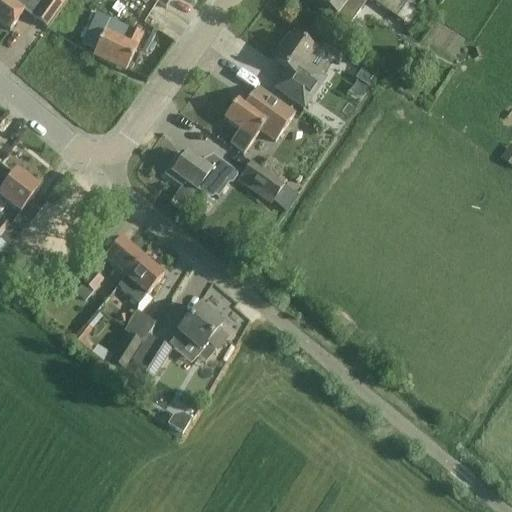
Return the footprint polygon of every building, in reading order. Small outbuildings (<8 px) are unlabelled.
[(0,0),(0,25),(9,32),(27,8),(33,12),(36,15),(33,20),(46,29),(64,3),(63,1),(60,0),(0,0)] [(368,0),(320,0),(317,5),(335,18),(330,25),(343,35),(368,0)] [(414,13),(396,0),(373,0),(372,1),(405,26),(414,13)] [(96,15),(82,45),(96,52),(92,58),(125,74),(136,50),(135,50),(142,36),(130,31),(124,44),(104,34),(110,22),(96,15)] [(285,50),(275,64),(286,73),(275,89),(304,110),(326,78),(321,75),(332,60),(339,65),(345,56),(323,40),(314,53),(309,50),(293,39),(292,39),(288,36),(280,47),(285,50)] [(364,70),(357,80),(368,88),(376,79),(364,70)] [(294,118),(266,98),(256,112),(239,100),(223,122),(239,133),(228,148),(242,158),(259,134),(274,145),(294,118)] [(511,148),(511,147),(502,161),(511,167),(511,148)] [(205,169),(186,156),(181,164),(177,161),(165,177),(181,189),(184,185),(196,193),(197,192),(206,199),(209,200),(211,200),(213,199),(215,200),(227,185),(232,186),(236,180),(236,177),(212,158),(205,169)] [(249,165),(237,184),(270,207),(273,203),(281,211),(284,214),(296,198),(292,195),(283,188),(277,184),(260,172),(260,173),(249,165)] [(38,191),(15,174),(0,193),(0,199),(20,215),(38,191)] [(28,226),(18,218),(11,228),(0,220),(0,259),(2,261),(11,248),(28,226)] [(104,261),(128,280),(143,262),(120,242),(104,261)] [(235,246),(229,255),(242,265),(253,250),(247,245),(235,246)] [(143,262),(128,280),(120,289),(140,306),(163,279),(143,262)] [(93,273),(83,286),(90,293),(101,280),(93,273)] [(221,328),(199,310),(168,347),(191,366),(198,358),(205,365),(227,339),(218,332),(221,328)] [(119,382),(147,338),(146,338),(142,345),(128,335),(113,359),(106,353),(104,355),(96,349),(93,352),(83,344),(93,332),(86,325),(70,345),(105,375),(107,373),(119,382)] [(147,338),(119,382),(140,397),(169,352),(147,338)]
